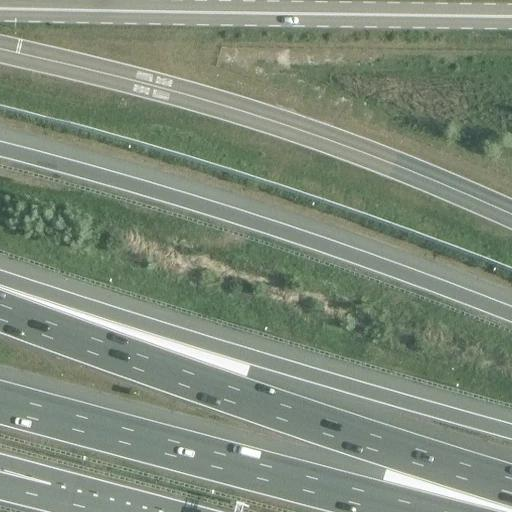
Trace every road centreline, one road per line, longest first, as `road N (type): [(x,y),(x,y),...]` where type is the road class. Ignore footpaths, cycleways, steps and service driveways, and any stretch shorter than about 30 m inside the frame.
road 1 (motorway): [(511,498),(0,314)]
road 2 (motorway): [(511,317),(289,236),(0,152)]
road 3 (motorway): [(511,433),(0,303)]
road 4 (tertiary): [(511,19),(0,9)]
road 5 (motorway): [(454,511),(0,404)]
